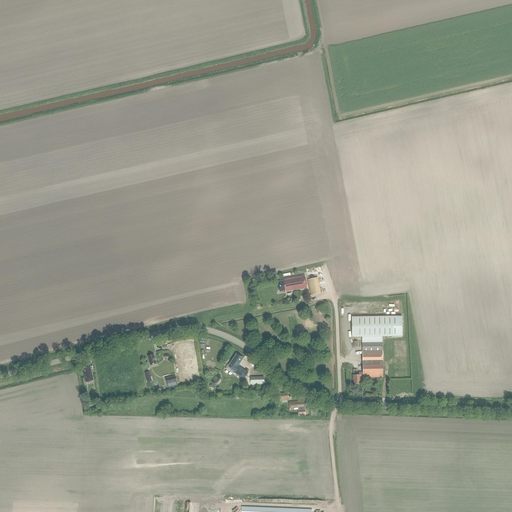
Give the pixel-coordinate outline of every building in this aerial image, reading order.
[(305,274),(282,278),(283,281),(277,282),(279,292),(284,291),(285,292),(289,291),(289,292),(308,288),(305,274)] [(312,296),(321,294),(318,278),(309,280),(312,296)] [(382,337),(402,337),(402,317),(352,317),(352,337),(362,337),(362,343),(382,343),(382,337)] [(357,375),(357,369),(353,369),(353,375),(353,381),(354,381),(354,384),(360,384),(360,381),(361,381),(361,378),(382,378),(382,343),(362,343),(363,372),(358,373),(358,375),(357,375)] [(154,354),(148,356),(151,365),(156,363),(154,354)] [(237,354),(230,365),(229,364),(226,368),(233,373),(234,372),(244,379),(249,372),(238,365),(243,358),(237,354)] [(82,368),(86,382),(94,380),(90,366),(89,367),(88,365),(83,366),(84,368),(82,368)] [(291,396),(288,396),(288,393),(279,394),(280,401),(289,400),(289,401),(291,400),(291,396)] [(303,400),(289,402),(290,410),(298,409),(298,410),(299,416),(305,415),(305,410),(304,407),(307,406),(306,402),(304,402),(303,400)]
